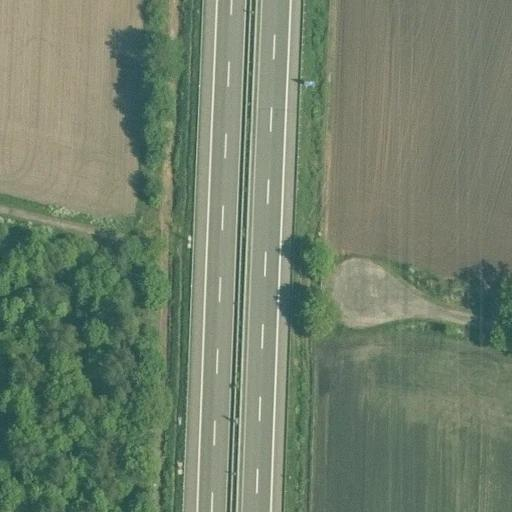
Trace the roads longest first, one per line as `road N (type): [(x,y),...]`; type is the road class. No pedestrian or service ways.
road 1 (motorway): [(258,511),(277,0)]
road 2 (motorway): [(231,0),(212,511)]
road 3 (residential): [(362,301),(511,335)]
